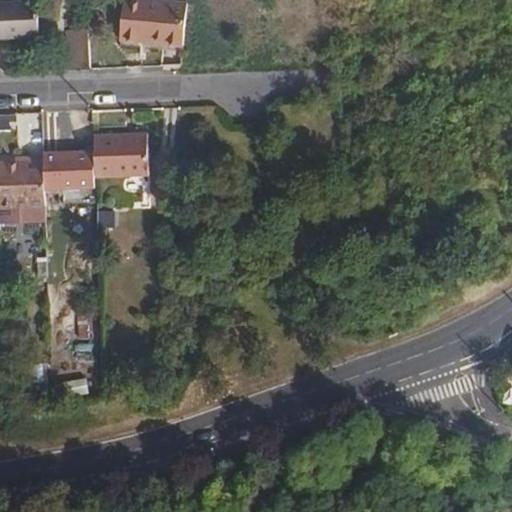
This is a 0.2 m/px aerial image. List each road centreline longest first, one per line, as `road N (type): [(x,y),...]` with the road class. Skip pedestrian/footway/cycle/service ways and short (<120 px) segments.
road 1 (tertiary): [(0,480),(155,444),(417,359)]
road 2 (residential): [(0,101),(255,93)]
road 3 (residential): [(417,359),(482,421),(511,432)]
